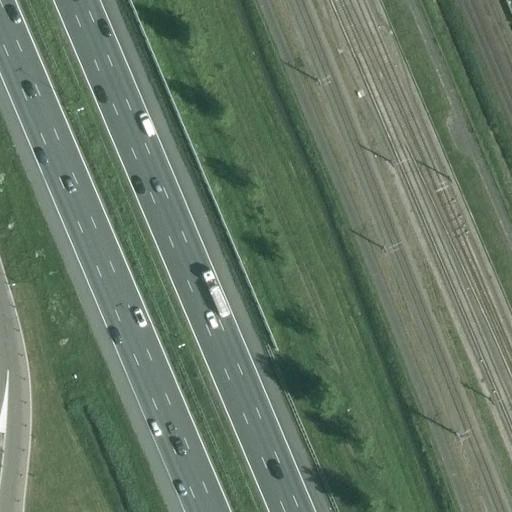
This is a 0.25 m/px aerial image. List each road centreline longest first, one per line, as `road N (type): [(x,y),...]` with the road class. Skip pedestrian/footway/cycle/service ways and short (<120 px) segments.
road 1 (motorway): [(290,511),(74,0)]
road 2 (track): [(419,511),(219,0)]
road 3 (motorway): [(0,29),(203,511)]
